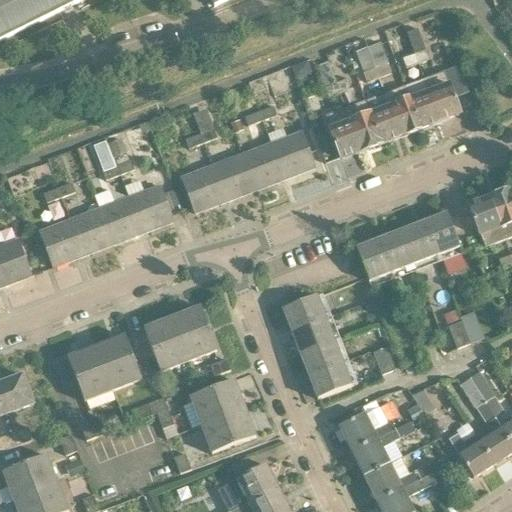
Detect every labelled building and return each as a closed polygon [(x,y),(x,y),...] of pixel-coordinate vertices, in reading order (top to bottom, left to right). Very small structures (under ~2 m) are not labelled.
[(0,0),(0,44),(58,15),(88,0),(208,0),(214,10),(233,0),(0,0)] [(511,6),(511,7),(499,17),(511,34),(511,6)] [(414,57),(418,66),(429,62),(418,31),(406,36),(414,57)] [(367,50),(378,81),(390,77),(386,67),(388,66),(380,45),(367,50)] [(367,86),(378,81),(367,50),(355,54),(367,86)] [(406,71),(418,66),(414,57),(402,61),(406,71)] [(340,96),(336,86),(328,64),(316,68),(328,100),(340,96)] [(423,82),(439,125),(459,117),(448,86),(445,87),(441,75),(423,82)] [(336,86),(340,96),(351,91),(348,82),(336,86)] [(420,132),(439,125),(423,82),(404,89),(420,132)] [(400,140),(420,132),(404,89),(384,96),(400,140)] [(380,147),(400,140),(384,96),(364,104),(380,147)] [(273,109),(271,103),(257,108),(259,114),(273,109)] [(360,154),(380,147),(364,104),(344,111),(360,154)] [(256,115),(260,125),(276,119),(273,109),(256,115)] [(199,137),(203,146),(217,141),(206,111),(193,117),(201,136),(199,137)] [(341,162),(360,154),(344,111),(325,118),(330,129),(329,130),(341,162)] [(249,129),(260,125),(256,115),(246,120),(249,129)] [(243,133),(239,123),(230,126),(234,136),(243,133)] [(270,146),(284,183),(314,172),(300,134),(270,146)] [(189,152),(203,146),(199,137),(185,142),(189,152)] [(123,157),(127,155),(122,141),(107,147),(113,161),(123,157)] [(255,194),(284,183),(270,146),(240,157),(255,194)] [(225,206),(255,194),(240,157),(211,168),(225,206)] [(117,169),(120,178),(134,172),(131,164),(117,169)] [(195,217),(225,206),(211,168),(181,180),(195,217)] [(120,178),(117,169),(102,174),(106,183),(120,178)] [(58,192),(61,201),(75,195),(72,186),(58,192)] [(128,200),(143,237),(172,226),(158,188),(143,194),(128,200)] [(47,206),(61,201),(58,192),(44,197),(47,206)] [(504,244),(511,240),(511,205),(508,194),(488,201),(504,244)] [(143,237),(128,200),(114,205),(98,211),(113,248),(143,237)] [(486,250),(504,244),(488,201),(468,208),(480,240),(482,239),(486,250)] [(83,260),(113,248),(98,211),(69,222),(83,260)] [(424,225),(437,259),(459,250),(446,217),(424,225)] [(53,271),(83,260),(69,222),(39,234),(53,271)] [(416,273),(439,264),(437,259),(424,225),(401,234),(414,267),(416,273)] [(378,243),(391,276),(414,267),(401,234),(378,243)] [(0,248),(0,288),(1,291),(31,280),(16,242),(14,243),(3,248),(0,248)] [(369,285),(391,276),(378,243),(356,252),(368,285),(369,285)] [(503,273),(511,269),(511,262),(510,258),(499,262),(503,273)] [(291,335),(331,319),(322,296),(282,312),(291,335)] [(143,332),(160,376),(217,354),(200,310),(143,332)] [(459,323),(455,313),(443,318),(447,327),(459,323)] [(300,357),(340,342),(331,319),(291,335),(300,357)] [(470,347),(461,325),(447,330),(456,352),(470,347)] [(67,361),(84,405),(141,383),(124,339),(67,361)] [(308,380),(349,364),(340,342),(300,357),(308,380)] [(386,351),(373,356),(381,378),(395,373),(386,351)] [(226,363),(218,366),(222,377),(230,374),(226,363)] [(349,364),(308,380),(317,403),(351,390),(350,389),(357,386),(349,364)] [(218,366),(210,369),(214,380),(222,377),(218,366)] [(511,423),(510,425),(479,376),(469,382),(511,449),(511,423)] [(0,386),(0,394),(8,417),(33,408),(22,378),(0,386)] [(494,468),(511,456),(511,449),(469,382),(459,388),(474,412),(476,411),(486,427),(485,427),(491,437),(479,444),(494,468)] [(234,383),(190,400),(211,457),(255,441),(234,383)] [(0,419),(8,417),(0,394),(0,419)] [(155,404),(159,415),(167,412),(163,401),(155,404)] [(151,418),(156,416),(159,415),(155,404),(147,407),(151,418)] [(144,421),(151,418),(147,407),(140,410),(144,421)] [(423,418),(417,408),(407,414),(413,424),(423,418)] [(136,424),(144,421),(140,410),(132,413),(136,424)] [(167,412),(156,416),(159,424),(170,420),(167,412)] [(396,432),(395,432),(391,423),(373,432),(365,416),(338,430),(351,455),(396,432)] [(159,424),(162,432),(174,428),(170,420),(159,424)] [(363,480),(390,466),(382,450),(414,434),(410,425),(399,430),(395,432),(396,432),(351,455),(363,480)] [(102,437),(99,429),(98,426),(90,429),(94,440),(102,437)] [(94,440),(90,429),(82,433),(86,444),(94,440)] [(15,435),(20,448),(33,443),(28,430),(15,435)] [(0,455),(20,448),(15,435),(0,440),(0,455)] [(494,468),(479,444),(468,452),(458,436),(448,442),(473,482),(494,468)] [(63,451),(74,446),(71,438),(60,442),(63,451)] [(63,451),(66,458),(77,454),(74,446),(63,451)] [(174,461),(177,469),(188,465),(185,457),(174,461)] [(16,511),(66,511),(46,458),(2,475),(16,511)] [(84,474),(79,462),(65,468),(70,480),(84,474)] [(427,469),(430,476),(440,471),(437,464),(427,469)] [(191,473),(188,465),(177,469),(180,477),(191,473)] [(376,505),(431,477),(426,468),(398,482),(390,466),(363,480),(376,505)] [(228,511),(235,511),(276,491),(265,469),(219,493),(228,511)] [(431,477),(376,505),(379,511),(411,511),(406,501),(435,486),(431,477)] [(286,511),(276,491),(235,511),(286,511)] [(83,502),(86,510),(97,506),(94,498),(83,502)]
